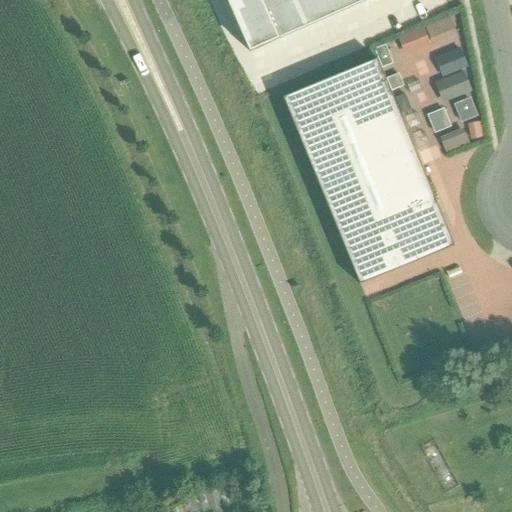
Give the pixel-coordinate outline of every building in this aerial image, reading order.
[(370,0),(224,0),(250,53),(370,0)] [(433,25),(435,41),(462,39),(460,22),(433,25)] [(429,25),(403,36),(408,48),(434,37),(429,25)] [(377,63),(284,102),(359,288),(453,250),(377,63)] [(394,84),(404,108),(414,104),(404,80),(394,84)] [(443,128),(450,146),(471,138),(464,120),(443,128)] [(178,503),(178,511),(221,511),(221,498),(202,499),(202,502),(178,503)] [(104,511),(142,511),(139,501),(125,505),(125,506),(104,511)]
